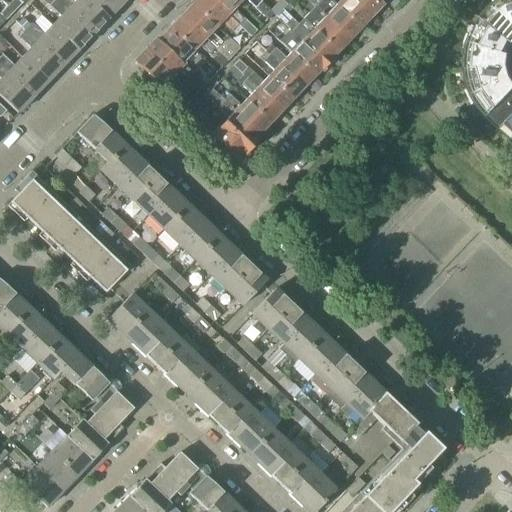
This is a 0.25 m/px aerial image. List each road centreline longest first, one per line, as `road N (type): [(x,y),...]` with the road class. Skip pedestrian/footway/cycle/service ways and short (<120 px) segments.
road 1 (residential): [(500,470),(232,211)]
road 2 (residential): [(232,211),(438,0)]
road 3 (residential): [(167,418),(0,251)]
road 4 (residential): [(232,211),(88,74)]
road 5 (residential): [(273,511),(167,418)]
road 6 (residential): [(0,169),(88,74)]
road 7 (residential): [(79,511),(167,418)]
